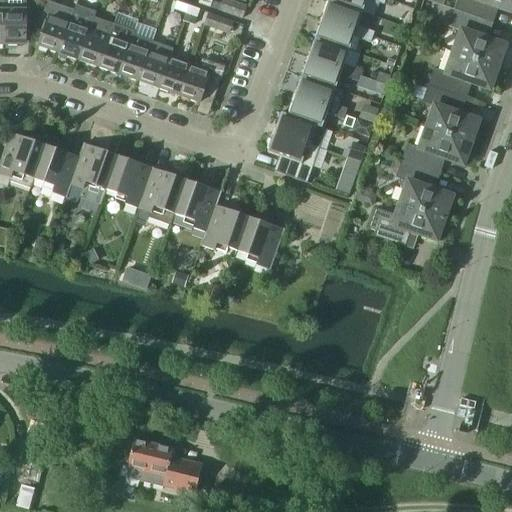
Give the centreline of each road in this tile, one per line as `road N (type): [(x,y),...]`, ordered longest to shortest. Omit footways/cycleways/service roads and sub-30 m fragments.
road 1 (unclassified): [(430,462),(0,362)]
road 2 (residential): [(0,84),(27,84),(220,150),(240,141),(291,0)]
road 3 (residential): [(430,462),(511,161)]
